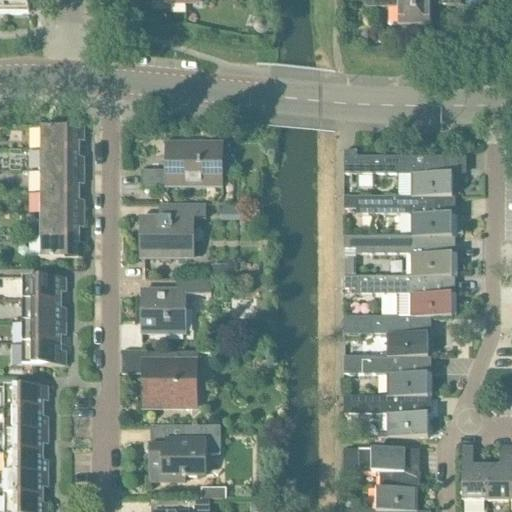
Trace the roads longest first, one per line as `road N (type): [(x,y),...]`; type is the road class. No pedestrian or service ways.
road 1 (residential): [(100,511),(111,87)]
road 2 (residential): [(448,433),(493,329),(488,106)]
road 3 (tertiary): [(488,106),(321,102)]
road 4 (tertiary): [(270,98),(111,87)]
